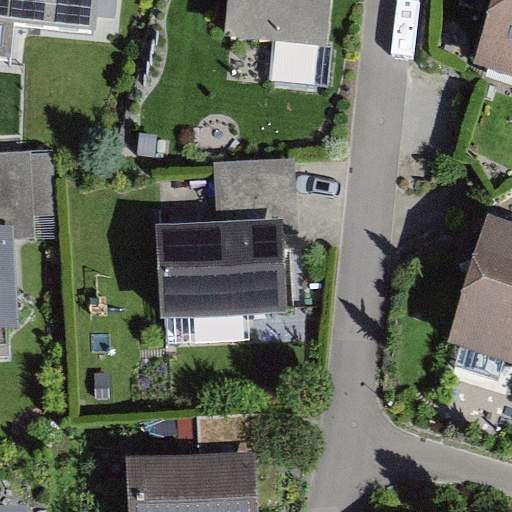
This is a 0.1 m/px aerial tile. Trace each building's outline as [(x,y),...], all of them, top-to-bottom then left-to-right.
[(107,0),(0,0),(0,40),(102,53),(107,0)] [(338,0),(244,0),(240,42),(333,52),(338,0)] [(511,2),(484,73),(511,84),(511,2)] [(0,164),(0,333),(22,332),(17,246),(37,244),(32,162),(0,164)] [(318,168),(221,171),(222,231),(175,232),(178,326),(302,323),(300,247),(320,246),(318,168)] [(511,238),(486,230),(448,355),(511,374),(511,238)] [(273,511),(272,465),(142,471),(143,511),(273,511)]
